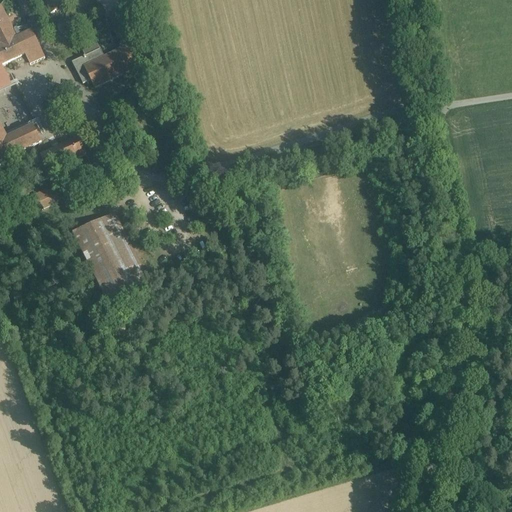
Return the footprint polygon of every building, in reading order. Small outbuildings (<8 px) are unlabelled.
[(60,11),(55,0),(44,0),(50,14),(60,11)] [(0,38),(12,33),(1,11),(0,12),(0,38)] [(4,144),(0,135),(0,91),(10,86),(2,71),(12,66),(15,73),(29,66),(30,68),(45,60),(32,35),(30,36),(27,30),(19,34),(22,40),(17,42),(12,33),(0,38),(0,171),(5,169),(3,166),(7,164),(11,171),(22,165),(19,158),(42,146),(33,129),(4,144)] [(129,46),(104,58),(98,42),(82,50),(85,56),(73,62),(84,84),(90,81),(94,89),(103,84),(103,85),(104,84),(112,80),(113,80),(113,79),(121,75),(121,76),(122,75),(129,71),(130,71),(131,71),(130,70),(139,66),(129,46)] [(78,142),(70,146),(79,161),(86,158),(78,142)] [(70,146),(41,161),(49,176),(79,161),(70,146)] [(94,159),(87,163),(94,174),(100,170),(94,159)] [(42,197),(36,200),(38,203),(25,210),(31,220),(60,205),(53,191),(42,197)] [(107,220),(72,237),(108,309),(144,291),(140,283),(145,280),(114,216),(107,220)]
